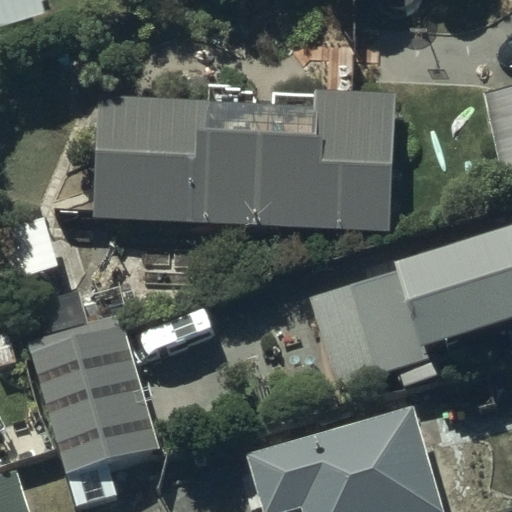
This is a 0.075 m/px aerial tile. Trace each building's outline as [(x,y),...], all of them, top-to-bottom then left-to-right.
[(208,110),(98,107),(93,230),(392,241),(396,103),(242,99),(242,93),(208,92),(208,110)] [(511,96),(484,103),(505,196),(511,194),(511,96)] [(43,222),(0,232),(0,257),(9,292),(58,280),(43,222)] [(511,249),(309,314),(337,403),(511,347),(511,249)] [(28,349),(64,485),(161,460),(125,324),(28,349)] [(437,511),(413,421),(247,467),(259,511),(437,511)] [(0,487),(0,511),(26,511),(17,483),(0,487)]
